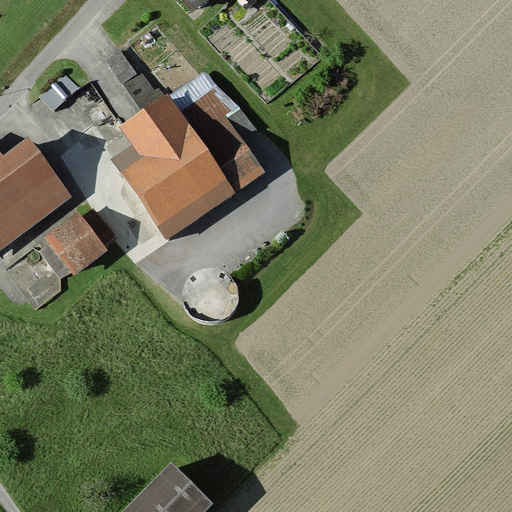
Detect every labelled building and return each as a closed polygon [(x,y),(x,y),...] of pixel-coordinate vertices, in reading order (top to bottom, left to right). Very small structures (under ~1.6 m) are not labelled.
[(181,0),(192,12),(205,0),(181,0)] [(120,48),(108,56),(128,84),(140,76),(120,48)] [(174,91),(123,126),(148,161),(131,173),(175,236),(268,171),(225,110),(200,128),(174,91)] [(0,150),(0,246),(75,195),(34,136),(4,157),(0,150)] [(83,210),(49,235),(79,275),(113,250),(83,210)] [(179,465),(132,511),(211,511),(219,505),(179,465)]
